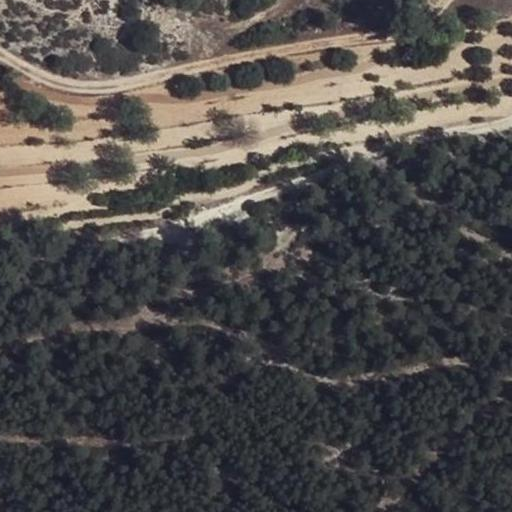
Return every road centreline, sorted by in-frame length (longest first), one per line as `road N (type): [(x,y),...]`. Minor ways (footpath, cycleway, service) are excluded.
road 1 (track): [(511,120),(0,269)]
road 2 (track): [(443,0),(410,26),(108,86),(54,75),(0,47)]
